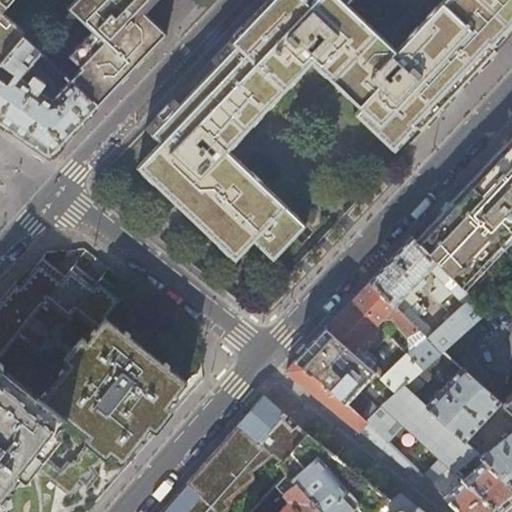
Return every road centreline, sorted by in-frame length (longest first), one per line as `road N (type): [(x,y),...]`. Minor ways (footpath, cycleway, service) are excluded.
road 1 (residential): [(266,354),(511,93)]
road 2 (residential): [(53,191),(266,354)]
road 3 (residential): [(234,0),(53,191)]
road 4 (residential): [(125,511),(266,354)]
